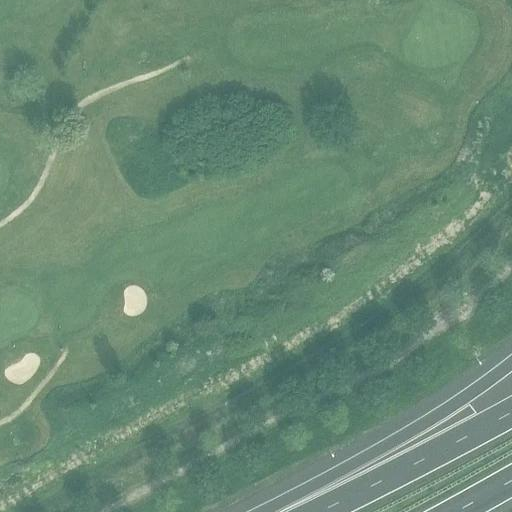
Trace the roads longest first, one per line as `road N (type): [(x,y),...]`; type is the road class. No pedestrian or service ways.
road 1 (motorway): [(511,362),(284,511)]
road 2 (motorway): [(511,409),(317,511)]
